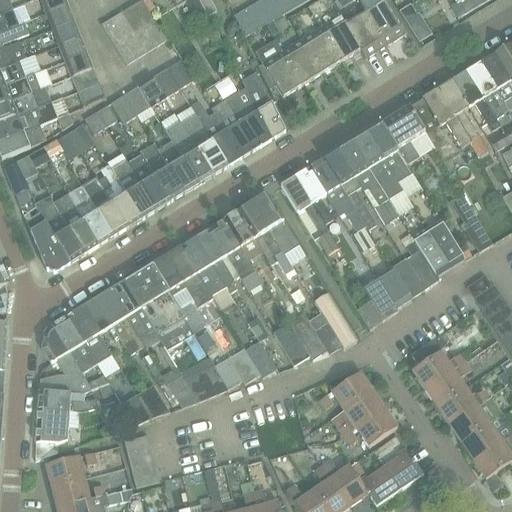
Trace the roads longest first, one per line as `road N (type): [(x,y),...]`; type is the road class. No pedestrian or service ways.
road 1 (residential): [(12,306),(65,293),(511,19)]
road 2 (residential): [(159,434),(282,392),(370,349)]
road 3 (residential): [(506,511),(465,495),(370,349)]
road 4 (residential): [(5,511),(12,306)]
road 5 (residential): [(370,349),(486,260)]
